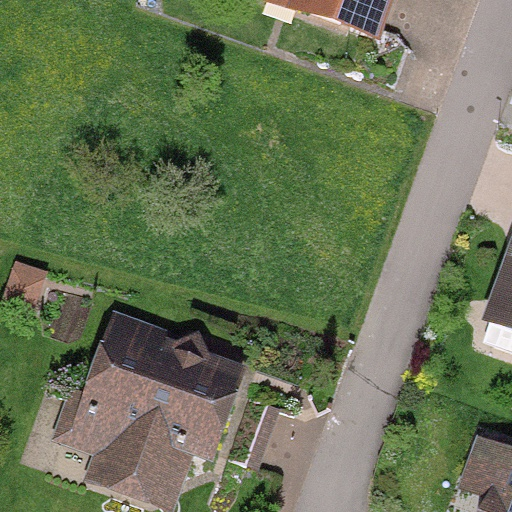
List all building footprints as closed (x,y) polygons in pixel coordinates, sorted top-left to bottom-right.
[(267,0),(380,39),(393,0),(267,0)] [(511,238),(482,319),(511,329),(511,238)] [(49,272),(18,260),(1,300),(33,313),(49,272)] [(249,366),(115,310),(84,391),(64,444),(93,455),(83,482),(170,511),(174,511),(196,453),(213,460),(249,366)] [(71,386),(51,440),(64,444),(84,391),(71,386)] [(486,496),(480,511),(511,511),(511,446),(478,434),(460,487),(486,496)]
